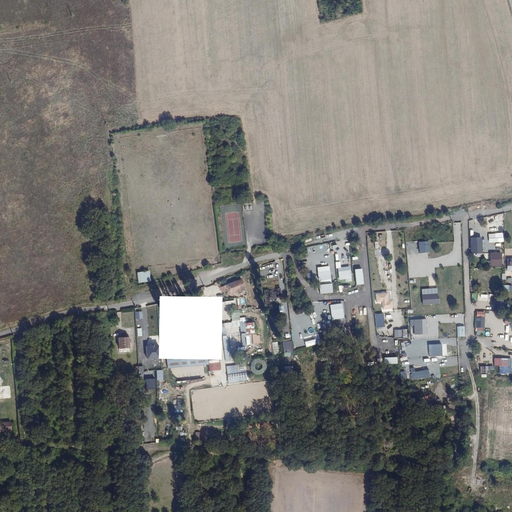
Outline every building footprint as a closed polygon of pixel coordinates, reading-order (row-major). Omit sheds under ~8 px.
[(487,242),(502,242),(502,233),(488,233),(487,242)] [(430,241),(419,241),(420,253),(431,252),(430,241)] [(387,256),(385,248),(375,249),(376,258),(387,256)] [(501,252),(488,252),(488,266),(501,266),(501,252)] [(351,266),(341,267),(341,261),(337,262),(339,280),(352,278),(351,266)] [(272,265),(265,266),(265,273),(273,273),(272,265)] [(319,271),(319,283),(331,283),(331,271),(319,271)] [(151,276),(139,277),(140,287),(152,286),(151,276)] [(502,280),(500,280),(500,277),(493,277),(492,288),(501,288),(502,280)] [(247,290),(244,279),(220,288),(222,292),(227,292),(230,295),(247,290)] [(340,292),(343,292),(343,288),(349,287),(348,284),(339,286),(340,292)] [(422,288),(423,304),(439,304),(439,288),(422,288)] [(386,308),(395,307),(395,300),(391,300),(390,292),(379,293),(380,301),(385,301),(386,308)] [(213,303),(202,305),(206,333),(216,331),(213,303)] [(202,305),(162,310),(169,368),(209,363),(207,344),(206,333),(202,305)] [(331,309),(333,319),(345,318),(344,308),(331,309)] [(239,310),(231,311),(233,321),(241,320),(239,310)] [(475,311),(474,330),(483,331),(484,311),(475,311)] [(379,317),(379,325),(379,330),(387,330),(386,317),(379,317)] [(300,322),(305,341),(307,346),(318,344),(313,325),(316,324),(314,319),(300,322)] [(427,319),(410,319),(410,325),(414,325),(414,334),(428,334),(427,319)] [(255,335),(255,322),(246,322),(246,335),(255,335)] [(408,329),(395,329),(395,338),(408,337),(408,329)] [(207,344),(218,342),(216,331),(206,333),(207,344)] [(126,338),(115,339),(116,349),(126,349),(126,338)] [(294,352),(292,340),(283,342),(285,354),(294,352)] [(218,342),(207,344),(209,363),(210,371),(221,370),(218,342)] [(443,356),(442,344),(430,344),(430,356),(443,356)] [(160,345),(148,346),(149,359),(161,358),(160,345)] [(264,374),(266,372),(268,369),(269,366),(268,363),(267,361),(264,359),(262,357),(258,357),(256,358),(253,360),(252,362),(251,365),(251,368),(252,370),(253,373),(256,374),(258,375),(261,375),(264,374)] [(510,374),(511,358),(493,357),(493,365),(498,366),(498,373),(510,374)] [(240,365),(227,365),(228,382),(248,381),(247,370),(241,370),(240,365)] [(146,390),(157,389),(156,378),(146,378),(146,390)]
